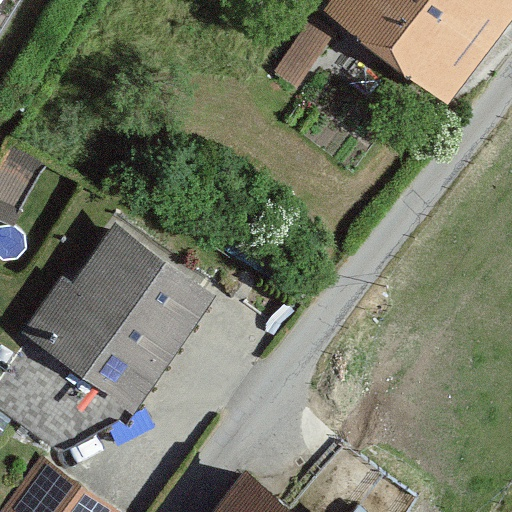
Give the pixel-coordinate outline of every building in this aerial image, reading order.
[(511,24),(511,0),(334,0),(325,12),(448,108),(511,24)] [(333,41),(312,25),(271,79),(293,95),(333,41)] [(221,297),(118,226),(76,286),(63,276),(24,332),(140,412),(221,297)] [(109,511),(37,464),(4,511),(109,511)] [(307,511),(251,468),(216,511),(307,511)]
